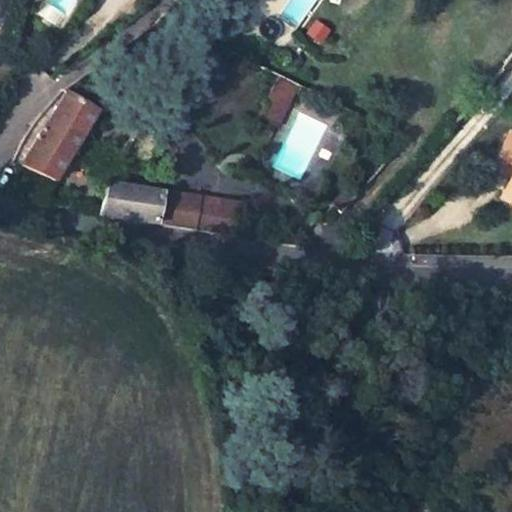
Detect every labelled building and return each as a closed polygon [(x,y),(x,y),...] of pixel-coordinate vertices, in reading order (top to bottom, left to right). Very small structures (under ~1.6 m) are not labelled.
[(275,75),(257,115),(279,125),(296,85),(275,75)] [(52,181),(95,110),(62,90),(52,99),(44,108),(37,116),(29,128),(19,144),(15,155),(13,164),(20,168),(21,166),(52,181)] [(511,132),(509,132),(497,154),(511,162),(511,169),(510,173),(498,196),(511,203),(511,132)] [(510,173),(511,169),(511,162),(497,154),(497,155),(492,164),(510,173)] [(186,228),(192,196),(107,182),(97,214),(186,228)] [(231,235),(236,202),(192,196),(186,228),(231,235)]
